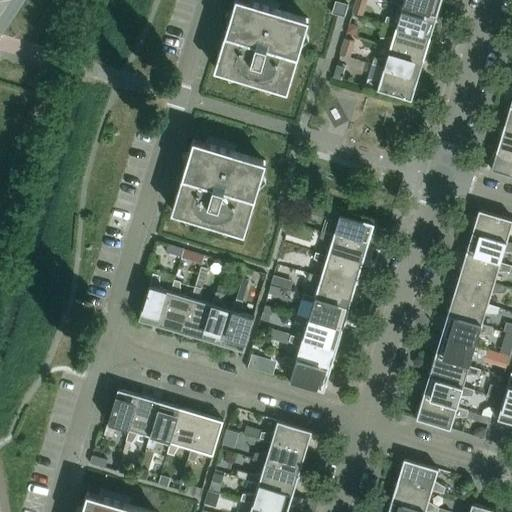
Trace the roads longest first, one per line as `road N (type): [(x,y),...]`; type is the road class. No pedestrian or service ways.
road 1 (residential): [(108,349),(212,0)]
road 2 (residential): [(363,426),(108,349)]
road 3 (residential): [(363,426),(439,176)]
road 4 (residential): [(439,176),(492,0)]
road 5 (residential): [(60,511),(108,349)]
road 6 (residential): [(511,471),(363,426)]
